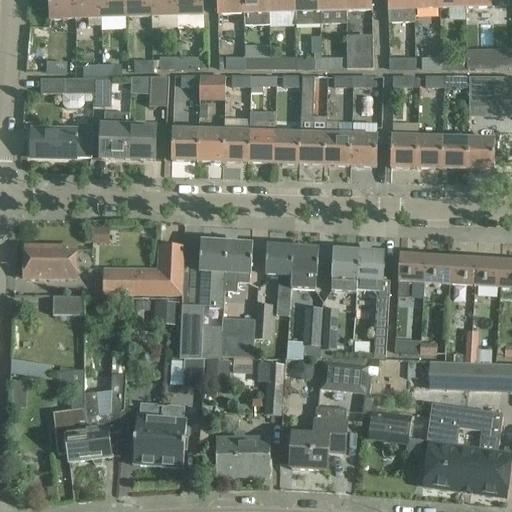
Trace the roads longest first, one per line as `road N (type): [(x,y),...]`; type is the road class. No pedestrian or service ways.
road 1 (residential): [(511,206),(0,192)]
road 2 (residential): [(0,164),(11,0)]
